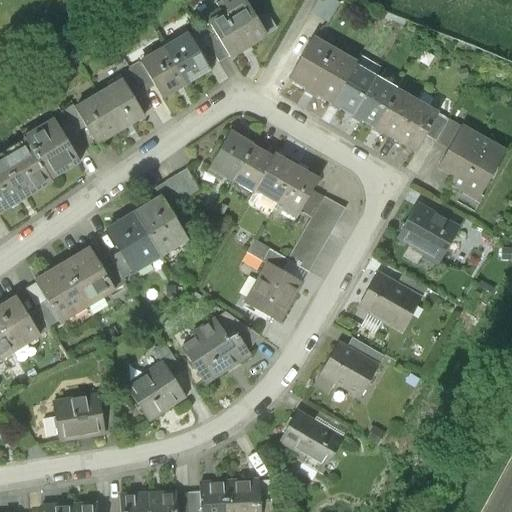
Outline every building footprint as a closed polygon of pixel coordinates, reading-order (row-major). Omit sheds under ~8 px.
[(222,15),(209,23),(208,24),(228,58),(229,59),(265,36),(256,21),(242,0),(221,0),(216,4),(222,15)] [(331,0),(317,0),(309,14),(327,24),(338,3),(331,0)] [(267,14),(256,21),(265,36),(276,29),(267,14)] [(197,27),(208,45),(219,64),(228,58),(208,24),(209,23),(207,21),(197,27)] [(197,52),(208,45),(197,27),(196,25),(184,31),(197,52)] [(161,45),(163,50),(184,86),(209,71),(197,52),(184,31),(161,45)] [(304,91),(309,94),(333,52),(311,39),(289,79),(305,89),(304,91)] [(159,100),(184,86),(163,50),(139,64),(151,85),(159,100)] [(354,64),(333,52),(309,94),(314,97),(315,95),(331,104),(352,67),(354,64)] [(139,64),(119,77),(131,97),(151,85),(139,64)] [(339,109),(352,116),(373,79),(352,67),(331,104),(330,105),(339,111),(339,109)] [(108,89),(97,96),(118,131),(142,116),(131,97),(119,77),(106,85),(108,89)] [(394,91),(373,79),(352,116),(351,118),(360,123),(361,121),(373,128),(394,91)] [(381,133),(393,140),(415,103),(394,91),(373,128),(372,130),(380,135),(381,133)] [(94,145),(118,131),(97,96),(73,109),(84,128),(94,145)] [(436,115),(415,103),(393,140),(414,152),(424,136),(436,115)] [(50,118),(52,122),(63,140),(84,128),(73,109),(71,106),(50,118)] [(446,121),(436,115),(424,136),(434,142),(434,144),(446,151),(459,128),(447,121),(446,121)] [(23,139),(24,141),(47,180),(76,163),(63,140),(52,122),(23,139)] [(460,127),(459,128),(446,151),(440,161),(455,171),(446,186),(474,202),(504,151),(460,127)] [(223,177),(231,181),(251,147),(251,146),(244,142),(243,143),(229,135),(209,170),(223,178),(223,177)] [(24,141),(0,155),(0,160),(23,199),(49,183),(47,180),(24,141)] [(271,159),(251,147),(231,181),(252,193),(253,190),(271,159)] [(253,190),(276,204),(296,169),(273,156),(271,159),(253,190)] [(0,213),(23,199),(0,160),(0,213)] [(317,181),(296,169),(276,204),(283,208),(281,212),(295,220),(299,213),(311,192),(317,181)] [(154,189),(160,199),(166,210),(197,191),(184,170),(154,189)] [(323,199),(311,192),(299,213),(311,220),(323,199)] [(160,199),(133,215),(158,257),(185,240),(166,210),(160,199)] [(311,220),(286,261),(307,273),(343,210),(323,199),(311,220)] [(456,230),(415,207),(396,240),(411,248),(421,254),(437,263),(456,230)] [(130,273),(158,257),(133,215),(106,232),(118,252),(130,273)] [(300,285),(307,273),(286,261),(253,241),(246,253),(265,264),(300,285)] [(414,265),(421,254),(411,248),(410,251),(407,249),(401,258),(414,265)] [(88,250),(60,267),(84,307),(112,290),(100,271),(88,250)] [(106,260),(109,265),(118,280),(130,273),(118,252),(106,260)] [(265,264),(253,285),(242,304),(277,324),(289,305),(300,285),(265,264)] [(118,280),(109,265),(100,271),(112,290),(121,284),(118,280)] [(56,323),(84,307),(60,267),(33,283),(34,285),(56,323)] [(376,275),(356,309),(366,314),(378,321),(400,334),(419,300),(395,286),(376,275)] [(402,276),(395,286),(419,300),(425,289),(402,276)] [(34,285),(24,290),(35,309),(47,329),(56,323),(34,285)] [(15,300),(0,308),(0,336),(10,353),(37,337),(24,316),(15,300)] [(35,309),(24,316),(37,337),(48,331),(47,329),(35,309)] [(227,340),(234,336),(235,339),(245,353),(257,335),(244,326),(226,313),(214,321),(227,340)] [(371,333),(378,321),(366,314),(359,327),(371,333)] [(196,342),(182,352),(205,385),(247,356),(245,353),(235,339),(234,336),(227,340),(214,321),(192,336),(196,342)] [(342,334),(335,345),(375,369),(382,357),(342,334)] [(0,359),(10,353),(0,336),(0,359)] [(375,369),(335,345),(318,375),(333,384),(358,398),(375,369)] [(183,397),(161,363),(146,373),(147,373),(124,389),(135,405),(133,407),(139,417),(142,415),(146,421),(183,397)] [(326,396),(333,384),(318,375),(311,388),(326,396)] [(111,394),(98,396),(103,434),(117,432),(111,394)] [(98,396),(52,403),(54,418),(57,436),(58,441),(103,434),(98,396)] [(318,411),(312,422),(341,439),(347,428),(318,411)] [(296,412),(279,441),(300,454),(297,459),(321,473),(341,439),(312,422),(296,412)] [(54,418),(42,420),(45,438),(57,436),(54,418)] [(256,483),(226,484),(227,511),(257,511),(257,500),(256,483)] [(227,511),(226,484),(198,485),(198,494),(199,511),(227,511)] [(187,511),(187,494),(175,495),(175,511),(187,511)] [(199,511),(198,494),(187,494),(187,511),(199,511)] [(175,511),(175,495),(147,496),(147,511),(175,511)] [(147,511),(147,496),(118,496),(118,511),(147,511)] [(269,511),(270,499),(257,500),(257,511),(269,511)]
